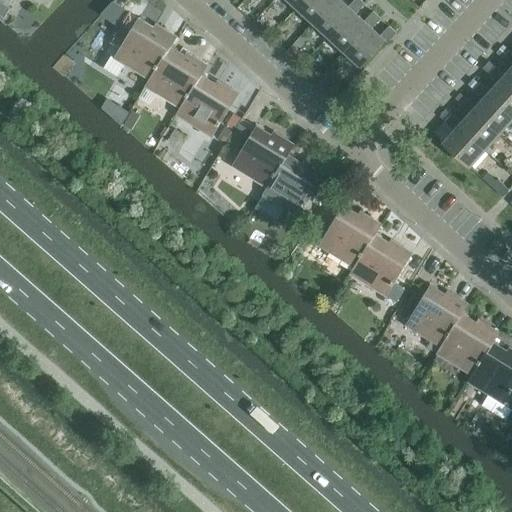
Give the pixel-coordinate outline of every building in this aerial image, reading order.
[(287,0),(296,9),(304,0),(287,0)] [(304,0),(296,9),(312,23),(333,0),(304,0)] [(333,0),(312,23),(328,38),(353,11),(356,14),(365,4),(360,0),(354,0),(348,7),(340,0),(333,0)] [(353,11),(328,38),(344,52),(369,26),(372,28),(380,19),(373,12),(364,22),(356,14),(353,11)] [(160,32),(139,18),(114,58),(111,56),(104,68),(118,76),(125,65),(149,80),(150,80),(170,47),(171,47),(177,37),(163,28),(160,32)] [(380,36),(372,28),(369,26),(344,52),(361,67),(385,41),(387,43),(396,33),(389,26),(380,36)] [(191,60),(171,47),(170,47),(150,80),(149,80),(145,87),(180,108),(181,109),(201,75),(202,76),(208,65),(193,57),(191,60)] [(511,87),(511,53),(509,51),(503,58),(511,66),(511,67),(505,76),(502,79),(511,87)] [(489,61),(482,69),(488,74),(495,67),(489,61)] [(511,117),(511,87),(502,79),(505,76),(495,67),(488,74),(498,83),(490,91),(487,95),(511,117)] [(222,88),(202,76),(201,75),(181,109),(180,108),(176,115),(212,137),(239,94),(224,85),(222,88)] [(324,76),(318,82),(324,88),(330,81),(324,76)] [(473,80),(468,85),(473,90),(478,84),(473,80)] [(500,135),(511,121),(511,117),(487,95),(490,91),(480,83),(474,90),(483,99),(476,107),(473,110),(500,135)] [(485,151),(500,135),(473,110),(476,107),(466,99),(459,106),(469,115),(461,123),(458,126),(485,151)] [(118,104),(111,116),(121,126),(130,112),(118,104)] [(133,109),(124,124),(132,129),(141,114),(133,109)] [(234,114),(226,126),(234,130),(241,118),(234,114)] [(470,167),(485,151),(458,126),(461,123),(451,114),(445,122),(454,131),(443,143),(470,167)] [(239,124),(228,142),(237,147),(247,129),(239,124)] [(278,140),(257,126),(232,166),(267,188),(268,188),(288,155),(289,155),(295,145),(280,136),(278,140)] [(225,127),(218,139),(225,143),(233,132),(225,127)] [(309,168),(289,155),(288,155),(268,188),(267,188),(263,195),(299,217),(326,174),(311,165),(309,168)] [(497,180),(491,186),(502,197),(508,190),(498,179),(497,180)] [(365,219),(343,206),(319,246),(354,268),(375,235),(382,225),(367,216),(365,219)] [(375,235),(354,268),(350,274),(385,296),(384,300),(386,303),(389,305),(393,305),(396,302),(396,303),(405,289),(394,283),(413,253),(398,244),(396,248),(375,235)] [(452,299),(430,286),(406,326),(441,347),(462,314),(462,315),(469,304),(454,295),(452,299)] [(462,315),(462,314),(441,347),(437,354),(472,375),(472,376),(493,343),(499,333),(485,324),(483,327),(462,315)] [(511,354),(493,343),(472,376),(472,375),(468,382),(488,394),(481,405),(507,421),(510,417),(511,420),(511,354)]
